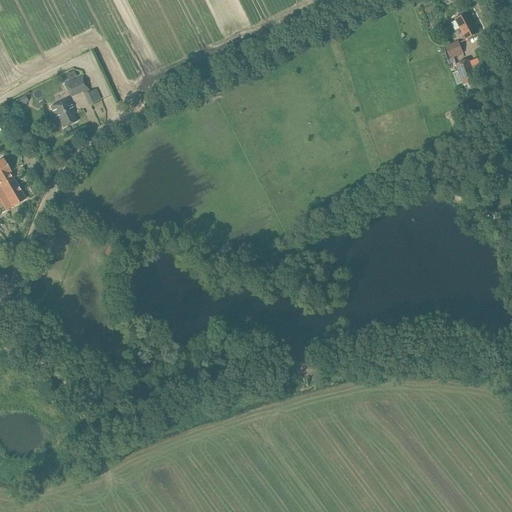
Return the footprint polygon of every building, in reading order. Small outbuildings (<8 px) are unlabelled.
[(478,33),(467,13),(455,19),(466,40),(478,33)] [(463,53),(458,41),(445,46),(450,59),(463,53)] [(476,79),(469,60),(455,65),(462,84),(476,79)] [(90,91),(83,75),(63,84),(66,90),(67,89),(71,98),(83,92),(83,93),(90,91)] [(98,89),(86,94),(90,105),(102,100),(98,89)] [(16,100),(20,109),(24,107),(27,102),(24,96),(16,100)] [(76,113),(68,98),(50,107),(58,122),(59,121),(63,128),(77,121),(74,114),(76,113)] [(10,171),(3,159),(0,160),(0,185),(0,186),(0,204),(4,211),(25,199),(9,172),(10,171)] [(508,196),(491,200),(496,231),(511,227),(511,205),(510,206),(508,196)]
